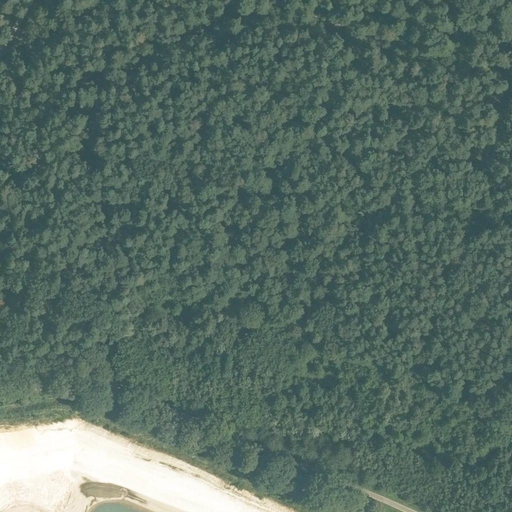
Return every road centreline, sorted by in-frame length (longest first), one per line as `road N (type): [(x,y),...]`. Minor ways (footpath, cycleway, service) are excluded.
road 1 (track): [(407,511),(120,391)]
road 2 (track): [(120,391),(77,384),(0,392)]
